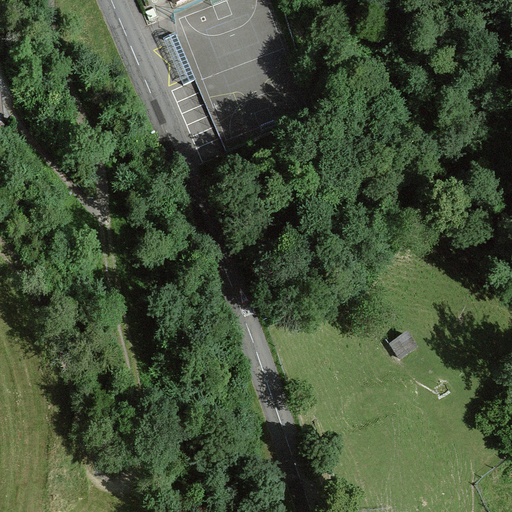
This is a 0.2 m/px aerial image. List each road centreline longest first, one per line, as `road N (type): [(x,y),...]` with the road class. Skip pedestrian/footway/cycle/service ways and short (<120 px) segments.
road 1 (track): [(0,241),(36,282),(62,342),(97,478),(118,483),(135,459),(133,391),(96,156),(56,59),(49,0)]
road 2 (unclassified): [(109,0),(267,378),(311,511)]
